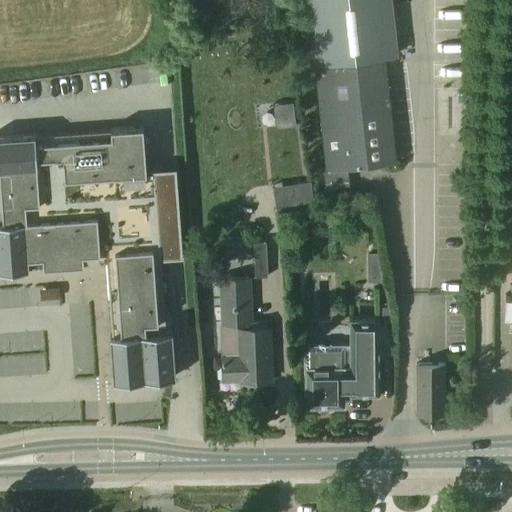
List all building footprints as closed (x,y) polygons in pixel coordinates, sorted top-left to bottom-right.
[(390,0),(308,0),(315,63),(385,55),(396,54),(390,0)] [(386,59),(315,67),(326,169),(397,162),(386,59)] [(228,77),(232,109),(272,105),(269,72),(228,77)] [(35,134),(0,136),(0,270),(29,268),(29,267),(43,266),(43,267),(84,264),(84,263),(107,261),(112,335),(110,335),(113,381),(176,376),(172,331),(166,331),(161,258),(183,257),(176,167),(146,169),(143,126),(111,129),(111,130),(35,135),(35,134)] [(326,195),(351,192),(348,168),(323,171),(326,195)] [(314,205),(311,181),(293,184),(297,207),(314,205)] [(254,242),(255,278),(268,277),(266,241),(254,242)] [(368,253),(368,265),(380,265),(380,253),(368,253)] [(224,324),(226,324),(227,358),(222,358),(223,379),(241,378),(242,381),(272,380),(270,327),(269,327),(268,321),(252,321),(250,278),(222,279),(224,324)] [(351,345),(344,345),(344,394),(351,394),(351,395),(379,395),(378,320),(350,320),(351,345)] [(305,345),(306,405),(320,405),(320,406),(328,406),(328,405),(344,405),(344,394),(344,345),(330,345),(330,344),(319,344),(319,345),(305,345)] [(440,414),(447,414),(446,363),(417,364),(418,415),(432,415),(434,418),(440,418),(440,414)]
